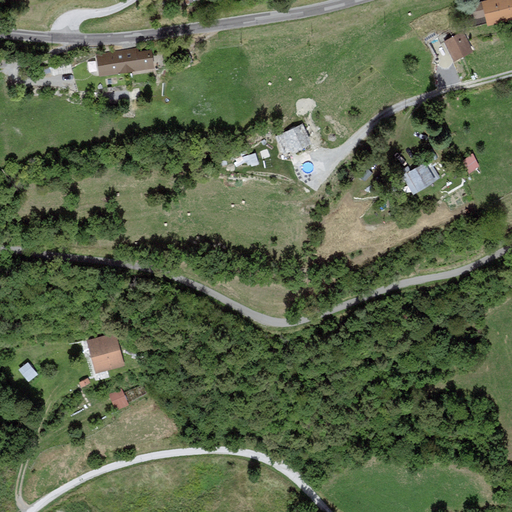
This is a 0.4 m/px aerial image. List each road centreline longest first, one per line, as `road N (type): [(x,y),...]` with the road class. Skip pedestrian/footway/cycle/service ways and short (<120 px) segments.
road 1 (track): [(511,251),(295,327),(149,270),(0,252)]
road 2 (unclassified): [(0,34),(111,42),(366,0)]
road 3 (track): [(322,511),(261,456),(175,450),(107,466),(30,511)]
